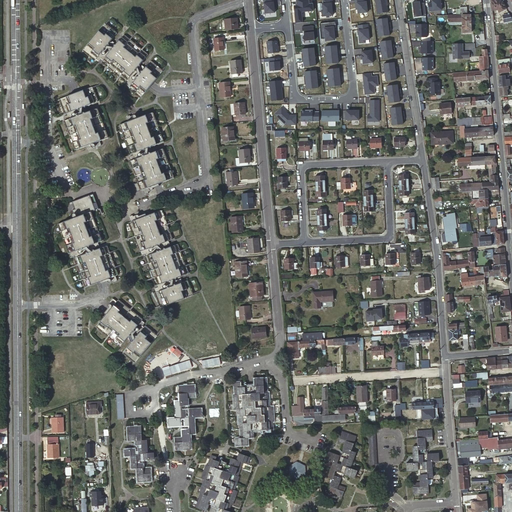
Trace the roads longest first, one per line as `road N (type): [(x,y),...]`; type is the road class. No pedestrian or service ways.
road 1 (secondary): [(19,511),(14,0)]
road 2 (residential): [(486,0),(511,271)]
road 3 (residential): [(286,24),(297,99),(350,97),(343,0)]
road 4 (residential): [(249,28),(270,243)]
road 5 (residential): [(445,356),(422,160)]
road 6 (residential): [(422,160),(397,0)]
road 7 (residential): [(386,161),(307,164),(300,171),(304,242)]
road 8 (residential): [(304,242),(389,235),(386,161)]
road 9 (residential): [(456,502),(445,356)]
